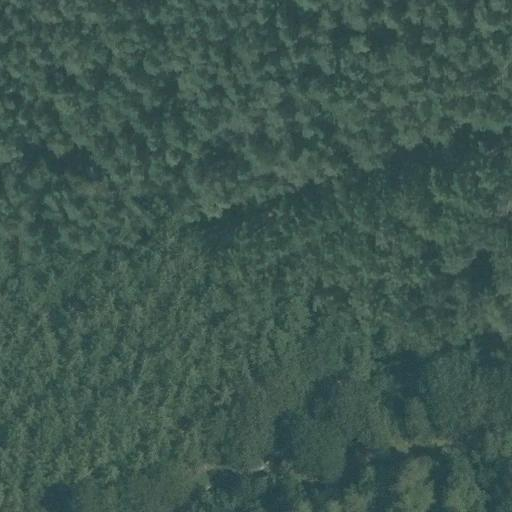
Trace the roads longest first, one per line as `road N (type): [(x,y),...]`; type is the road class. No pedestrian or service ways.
road 1 (track): [(511,97),(0,263)]
road 2 (tertiary): [(187,511),(267,451),(511,194)]
